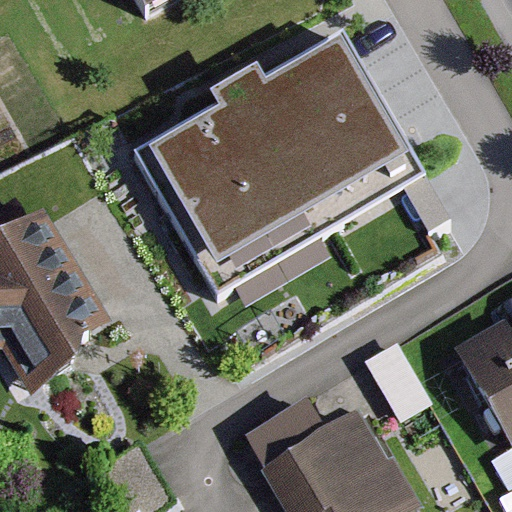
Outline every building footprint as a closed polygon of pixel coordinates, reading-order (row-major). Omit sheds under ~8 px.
[(123,0),(140,27),(187,0),(123,0)] [(421,184),(342,48),(140,164),(219,301),(421,184)] [(0,249),(0,361),(1,361),(27,401),(108,344),(36,225),(0,249)] [(405,351),(374,370),(411,429),(442,410),(405,351)] [(511,354),(471,379),(511,447),(511,354)] [(413,511),(359,429),(266,489),(280,511),(413,511)]
